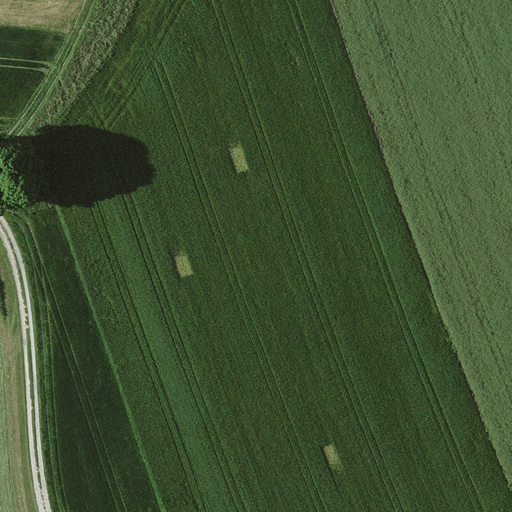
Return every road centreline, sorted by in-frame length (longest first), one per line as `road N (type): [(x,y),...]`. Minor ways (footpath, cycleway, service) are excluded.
road 1 (track): [(43,511),(27,291),(0,224)]
road 2 (track): [(0,149),(16,137),(92,0)]
